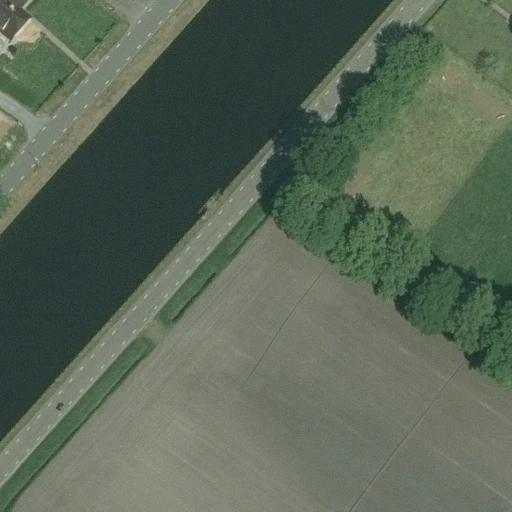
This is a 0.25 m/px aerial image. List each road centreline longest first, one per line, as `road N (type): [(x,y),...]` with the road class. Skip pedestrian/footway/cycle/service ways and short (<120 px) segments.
road 1 (tertiary): [(0,469),(412,0)]
road 2 (unclassified): [(0,194),(172,0)]
